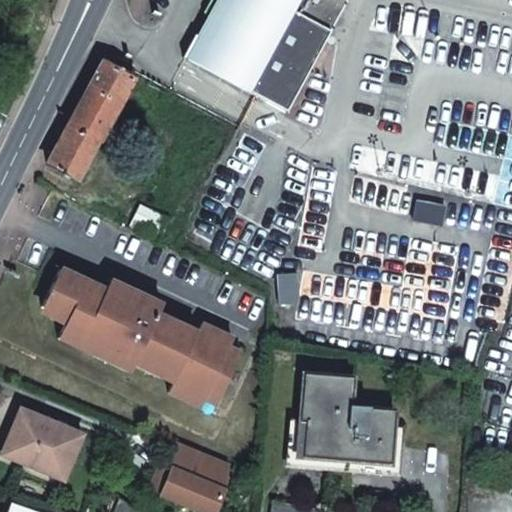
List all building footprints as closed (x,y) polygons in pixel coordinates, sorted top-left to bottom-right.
[(340,0),(265,0),(265,1),(262,0),(223,0),(220,5),(217,4),(204,20),(210,24),(188,63),(285,116),(346,5),(341,0),(340,0)] [(123,67),(123,65),(106,56),(89,86),(121,104),(134,79),(124,73),(127,69),(123,67)] [(89,86),(48,163),(73,177),(93,140),(99,143),(121,104),(89,86)] [(165,222),(138,207),(131,221),(157,236),(165,222)] [(61,269),(45,302),(42,308),(55,314),(54,319),(66,324),(65,328),(81,335),(77,343),(97,352),(94,357),(130,374),(134,366),(163,380),(164,380),(167,373),(178,378),(176,384),(175,385),(175,386),(171,394),(203,409),(208,401),(215,404),(239,355),(230,351),(234,343),(202,327),(199,335),(159,316),(161,312),(109,287),(107,291),(61,269)] [(111,282),(109,287),(161,312),(163,307),(111,282)] [(62,335),(77,343),(81,335),(65,328),(63,331),(62,335)] [(59,340),(75,348),(77,343),(62,335),(59,340)] [(77,343),(75,348),(94,357),(97,352),(77,343)] [(163,380),(175,386),(175,385),(176,384),(178,378),(167,373),(164,380),(163,380)] [(304,376),(297,459),(391,468),(395,414),(376,412),(377,403),(352,400),(354,381),(304,376)] [(64,482),(71,464),(83,436),(19,410),(10,434),(17,437),(10,453),(30,461),(27,468),(64,482)] [(1,457),(24,466),(27,467),(27,468),(30,461),(10,453),(17,437),(10,434),(1,457)] [(173,470),(162,496),(200,511),(217,511),(229,483),(232,465),(179,443),(168,468),(173,470)] [(136,511),(119,499),(114,511),(136,511)] [(330,511),(292,505),(272,502),(270,511),(330,511)]
